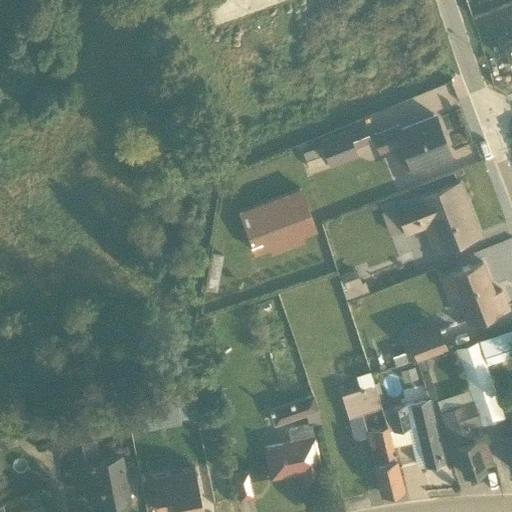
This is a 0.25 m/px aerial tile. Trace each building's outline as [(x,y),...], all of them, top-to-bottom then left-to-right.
[(511,58),(511,56),(500,60),(508,82),(511,80),(511,58)] [(392,170),(446,150),(433,113),(399,125),(397,122),(371,131),(379,152),(385,150),(392,170)] [(363,120),(320,137),(321,141),(303,149),(310,167),(329,160),(331,165),(356,155),(352,145),(370,138),(363,120)] [(466,199),(459,180),(381,210),(390,233),(400,229),(403,235),(423,227),(432,250),(475,233),(462,201),(466,199)] [(236,210),(253,253),(316,228),(299,184),(236,210)] [(10,248),(96,235),(89,193),(4,206),(10,248)] [(455,294),(466,321),(507,305),(500,289),(490,294),(486,283),(490,282),(481,261),(440,278),(447,296),(455,294)] [(353,267),(338,272),(345,297),(361,292),(353,267)] [(446,347),(434,316),(404,328),(407,335),(401,338),(410,361),(446,347)] [(471,400),(479,423),(502,416),(485,363),(511,354),(511,327),(454,347),(471,400)] [(412,366),(399,370),(402,381),(416,377),(412,366)] [(380,493),(402,488),(388,430),(386,424),(365,429),(361,413),(381,406),(373,383),(341,393),(352,439),(366,435),(380,493)] [(318,408),(312,393),(268,409),(273,425),(304,414),(306,423),(286,428),(289,441),(264,446),(271,475),(301,469),(304,486),(322,482),(312,435),(315,435),(313,424),(320,422),(318,408)] [(441,460),(426,398),(382,409),(386,424),(388,430),(406,427),(415,467),(441,460)] [(479,423),(471,400),(438,411),(450,448),(454,447),(463,475),(484,468),(483,465),(493,462),(485,438),(476,441),(471,426),(479,423)] [(511,402),(506,404),(511,423),(511,432),(500,437),(509,468),(511,466),(511,402)] [(48,411),(25,416),(29,437),(52,432),(48,411)] [(14,441),(2,424),(0,425),(0,446),(1,449),(14,441)] [(94,432),(63,438),(74,493),(90,490),(93,502),(121,497),(118,482),(127,480),(121,452),(99,456),(94,432)] [(193,466),(150,475),(158,511),(172,509),(172,511),(191,511),(193,511),(192,507),(201,505),(193,466)] [(253,495),(246,470),(233,474),(240,498),(253,495)] [(48,511),(44,488),(20,498),(22,508),(10,510),(10,511),(48,511)]
